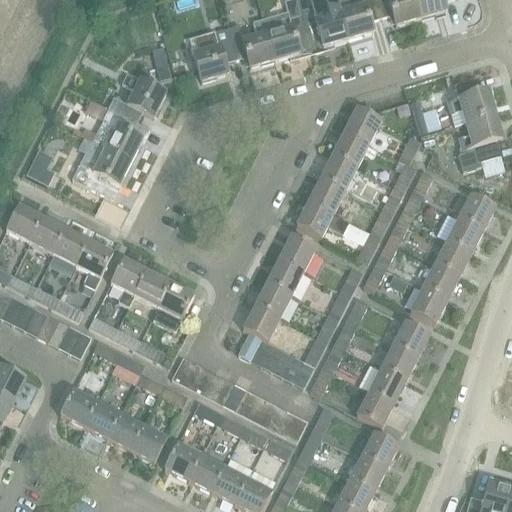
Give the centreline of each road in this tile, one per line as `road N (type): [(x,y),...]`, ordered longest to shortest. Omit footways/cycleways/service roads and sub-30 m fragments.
road 1 (residential): [(323,92),(193,131),(148,212),(153,238),(231,277),(296,147)]
road 2 (residential): [(323,92),(508,37)]
road 3 (residential): [(33,444),(65,377),(0,344)]
road 4 (residential): [(469,424),(511,287)]
